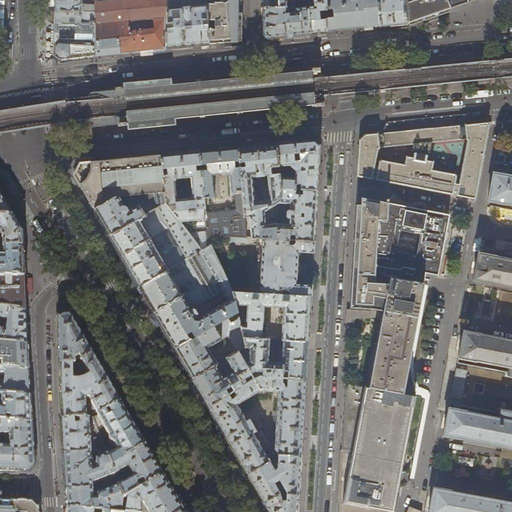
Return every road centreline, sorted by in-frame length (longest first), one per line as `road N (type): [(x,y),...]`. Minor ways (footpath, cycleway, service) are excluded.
road 1 (residential): [(317,511),(345,118)]
road 2 (primary): [(20,151),(345,118)]
road 3 (primary): [(225,511),(85,269)]
road 4 (residential): [(47,488),(39,306),(50,289),(85,269)]
road 5 (primary): [(255,59),(15,83)]
road 6 (primary): [(345,118),(511,101)]
road 7 (primary): [(511,33),(349,50)]
road 8 (primary): [(85,269),(20,151)]
